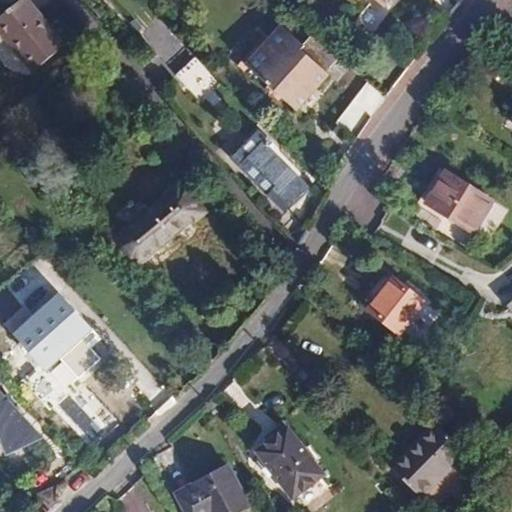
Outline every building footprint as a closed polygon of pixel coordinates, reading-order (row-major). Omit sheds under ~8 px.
[(19,0),(0,16),(0,30),(33,71),(65,45),(28,0),(19,0)] [(0,0),(0,15),(16,0),(0,0)] [(342,59),(312,33),(299,46),(283,31),(247,68),(296,115),(329,79),(327,77),(342,59)] [(207,105),(224,88),(200,63),(183,80),(207,105)] [(352,132),(383,95),(369,83),(337,120),(352,132)] [(260,143),(268,150),(271,148),(258,135),(236,156),(269,191),(276,185),(247,156),(260,143)] [(289,172),(268,150),(260,143),(247,156),(276,185),(289,172)] [(445,216),(470,233),(489,202),(444,175),(434,191),(426,205),(445,216)] [(182,183),(115,239),(136,264),(172,234),(203,208),(182,183)] [(426,205),(434,191),(427,187),(415,207),(441,223),(445,216),(426,205)] [(126,272),(136,264),(115,239),(106,247),(126,272)] [(374,267),(419,302),(424,293),(379,260),(374,267)] [(354,294),(401,327),(419,302),(374,267),(354,294)] [(61,291),(12,334),(45,371),(67,352),(94,328),(61,291)] [(0,424),(8,449),(43,437),(16,408),(3,400),(6,397),(0,390),(0,424)] [(435,424),(392,468),(421,496),(465,451),(435,424)] [(255,451),(299,509),(332,484),(288,426),(270,440),(255,451)] [(201,481),(176,494),(185,511),(237,511),(249,505),(228,466),(201,481)]
